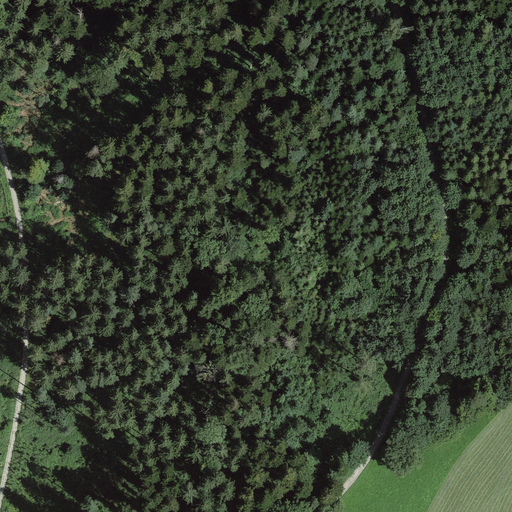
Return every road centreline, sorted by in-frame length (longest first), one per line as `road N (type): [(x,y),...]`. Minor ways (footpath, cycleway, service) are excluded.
road 1 (track): [(323,511),(359,474),(390,416),(446,266),(444,224),(389,0)]
road 2 (track): [(0,503),(26,318),(19,217),(0,142)]
